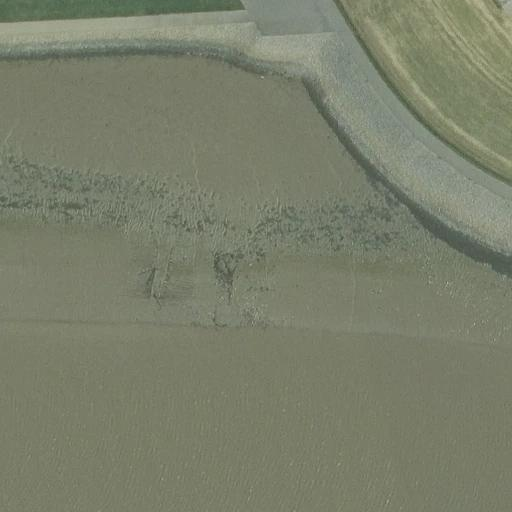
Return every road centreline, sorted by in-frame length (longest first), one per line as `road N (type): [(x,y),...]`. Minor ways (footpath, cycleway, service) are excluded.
road 1 (track): [(260,19),(330,16),(408,123),(511,196)]
road 2 (track): [(260,19),(0,31)]
